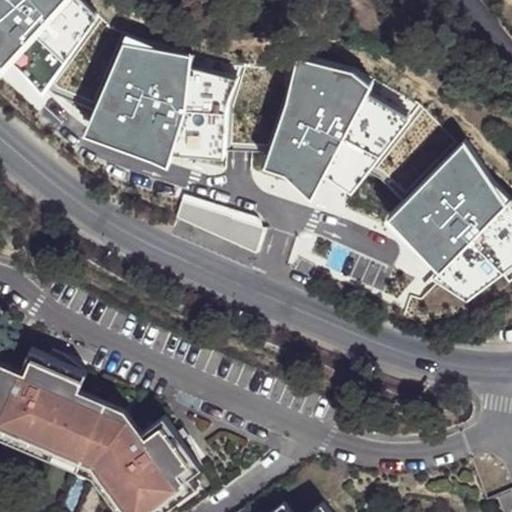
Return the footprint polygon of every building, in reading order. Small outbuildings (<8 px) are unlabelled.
[(0,0),(0,64),(4,70),(14,59),(68,0),(0,0)] [(84,0),(68,0),(14,59),(46,87),(53,79),(94,24),(99,17),(84,0)] [(102,105),(127,40),(94,24),(53,79),(102,105)] [(194,52),(127,40),(102,105),(93,127),(172,161),(177,151),(226,149),(229,108),(241,75),(192,66),(194,52)] [(328,172),(370,81),(356,69),(298,54),(296,68),(290,106),(275,149),(271,160),(290,169),(315,192),(328,172)] [(290,106),(296,68),(245,65),(241,75),(229,108),(226,149),(241,149),(275,149),(290,106)] [(370,81),(328,172),(355,190),(373,166),(419,105),(375,76),(370,81)] [(373,166),(409,196),(460,146),(419,105),(373,166)] [(511,196),(510,194),(466,140),(460,146),(409,196),(388,216),(444,264),(436,271),(472,294),(511,263),(511,196)] [(0,416),(2,416),(4,417),(3,421),(32,434),(58,445),(60,441),(99,459),(121,488),(109,498),(118,510),(127,504),(132,511),(166,511),(178,504),(170,494),(191,478),(195,476),(176,449),(184,443),(166,418),(142,435),(126,412),(80,392),(85,382),(59,370),(62,362),(32,349),(21,375),(0,366),(0,416)] [(88,374),(62,362),(59,370),(85,382),(88,374)] [(2,416),(0,416),(0,431),(28,444),(32,434),(3,421),(4,417),(2,416)] [(58,445),(53,455),(94,478),(109,498),(121,488),(99,459),(60,441),(58,445)] [(203,470),(184,443),(176,449),(195,476),(203,470)] [(191,478),(170,494),(178,504),(199,488),(191,478)] [(276,511),(298,511),(302,510),(294,499),(276,511)] [(298,511),(341,511),(332,499),(314,511),(303,511),(302,510),(298,511)]
